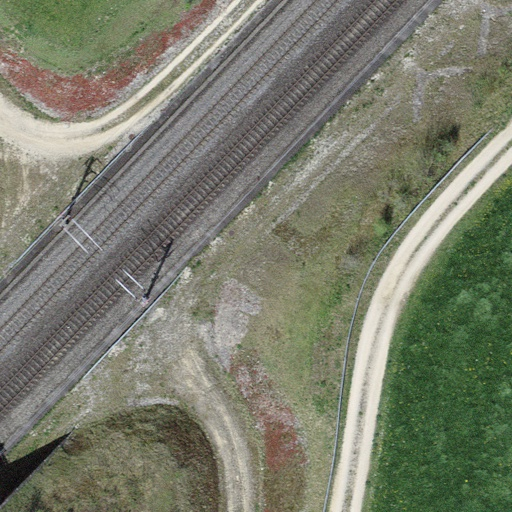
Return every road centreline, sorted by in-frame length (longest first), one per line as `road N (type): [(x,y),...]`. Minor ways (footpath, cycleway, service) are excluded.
road 1 (track): [(511,140),(397,278),(371,361),(343,511)]
road 2 (track): [(241,0),(116,128),(54,143)]
